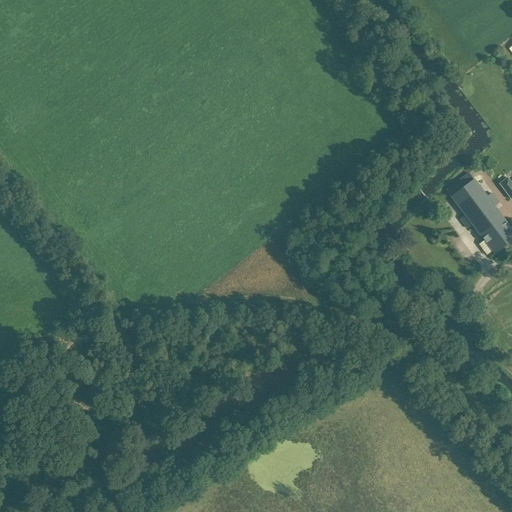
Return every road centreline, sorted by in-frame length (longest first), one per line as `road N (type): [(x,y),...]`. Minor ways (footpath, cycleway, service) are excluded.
road 1 (track): [(132,511),(390,349)]
road 2 (track): [(107,316),(304,301),(353,321),(390,349)]
road 3 (track): [(390,349),(511,463)]
